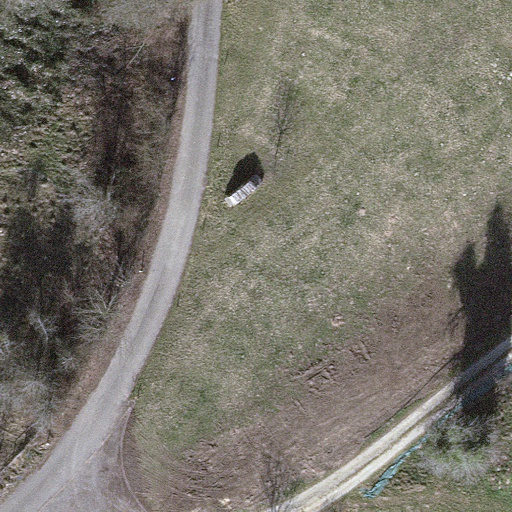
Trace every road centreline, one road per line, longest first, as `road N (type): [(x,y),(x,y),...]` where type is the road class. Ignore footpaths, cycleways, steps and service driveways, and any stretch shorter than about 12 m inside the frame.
road 1 (residential): [(210,0),(209,48),(168,282),(51,501),(34,511)]
road 2 (track): [(511,357),(343,493),(308,511)]
